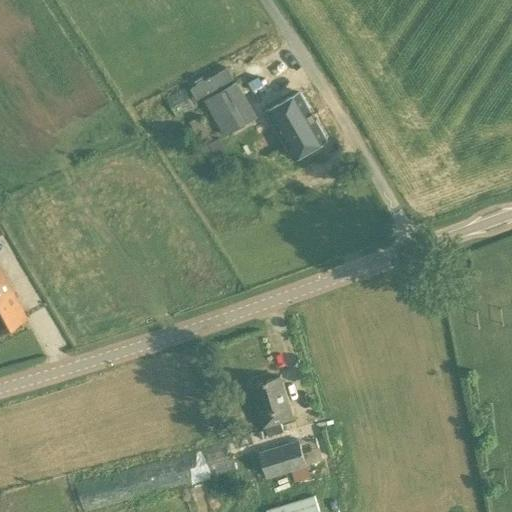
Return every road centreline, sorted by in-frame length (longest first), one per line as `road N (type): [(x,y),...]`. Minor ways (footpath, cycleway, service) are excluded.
road 1 (tertiary): [(0,388),(417,249)]
road 2 (unclassified): [(417,249),(263,0)]
